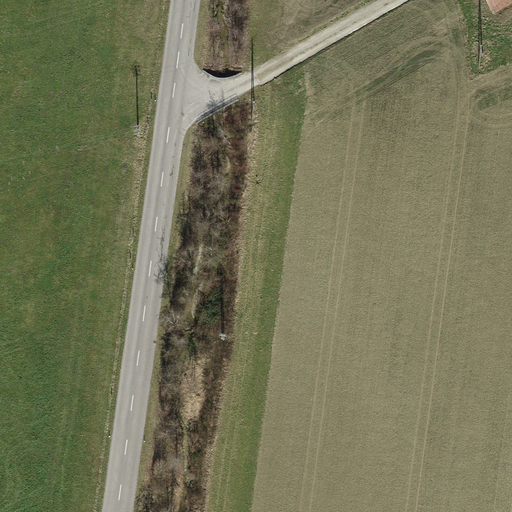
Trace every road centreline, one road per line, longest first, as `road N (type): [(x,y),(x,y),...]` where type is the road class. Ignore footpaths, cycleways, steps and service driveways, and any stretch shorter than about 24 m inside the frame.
road 1 (tertiary): [(120,511),(186,0)]
road 2 (track): [(173,113),(233,90),(394,0)]
